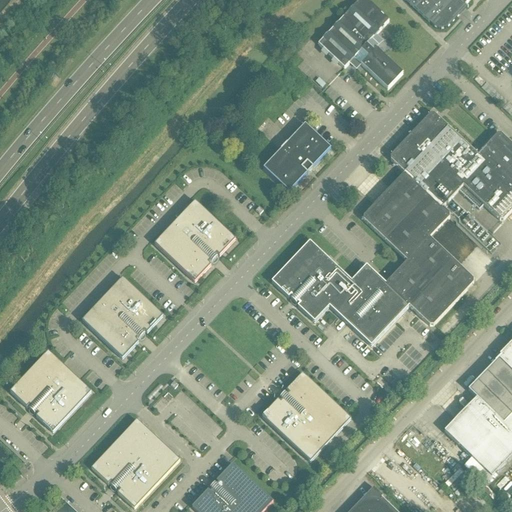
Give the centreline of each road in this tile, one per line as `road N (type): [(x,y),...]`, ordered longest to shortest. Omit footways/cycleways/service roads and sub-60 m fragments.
road 1 (primary): [(0,226),(194,0)]
road 2 (unclassified): [(317,511),(511,304)]
road 3 (unclassified): [(318,200),(506,0)]
road 4 (primary): [(156,0),(0,170)]
road 5 (unclassified): [(127,252),(198,180),(214,181),(279,244)]
road 6 (unclassified): [(236,430),(309,350),(240,284)]
road 7 (unclassified): [(129,399),(68,341),(63,320),(127,252)]
